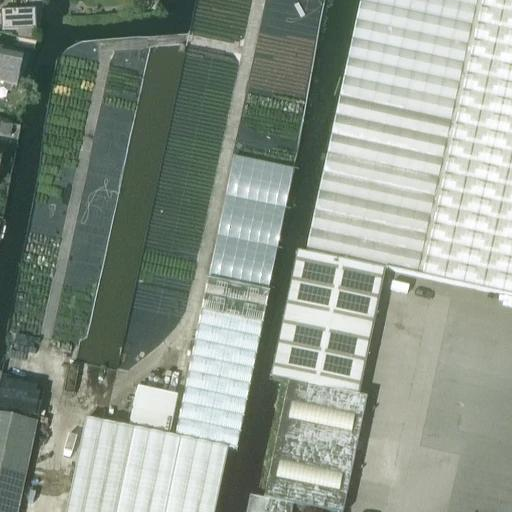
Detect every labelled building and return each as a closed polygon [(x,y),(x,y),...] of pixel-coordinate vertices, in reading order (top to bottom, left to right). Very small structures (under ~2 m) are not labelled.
[(511,0),(362,0),(306,254),(511,298),(511,0)] [(2,33),(35,31),(34,11),(1,12),(2,33)] [(13,51),(24,53),(27,42),(15,39),(13,51)] [(0,50),(0,84),(3,85),(2,87),(2,88),(2,90),(3,91),(4,92),(5,93),(7,94),(8,94),(9,93),(11,93),(12,92),(13,90),(13,89),(13,88),(15,88),(22,55),(0,50)] [(0,126),(0,136),(8,138),(11,127),(0,125),(0,126)] [(288,382),(263,500),(249,497),(245,511),(291,511),(293,505),(324,511),(342,511),(366,398),(358,396),(384,271),(297,254),(271,378),(288,382)] [(268,293),(208,281),(175,440),(227,451),(235,453),(268,293)] [(138,389),(129,428),(168,437),(177,397),(138,389)] [(0,511),(16,511),(36,424),(0,416),(0,511)] [(167,439),(85,422),(66,511),(214,511),(227,451),(175,440),(167,439)]
